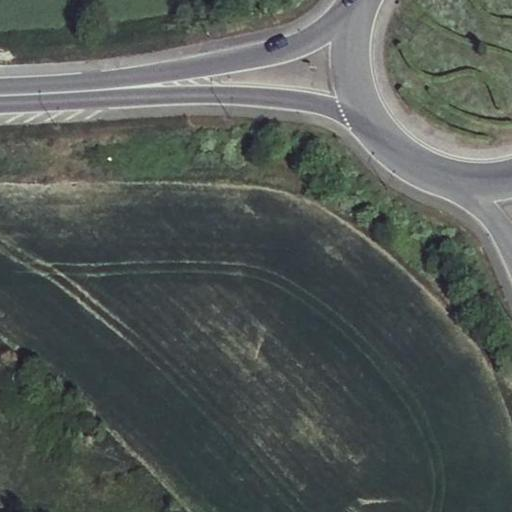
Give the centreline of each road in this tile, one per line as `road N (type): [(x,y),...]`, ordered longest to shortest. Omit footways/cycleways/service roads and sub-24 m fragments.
road 1 (primary): [(31,98),(278,101),(377,128)]
road 2 (primary): [(357,11),(273,56),(31,98)]
road 3 (primary): [(357,11),(353,77),(377,128)]
